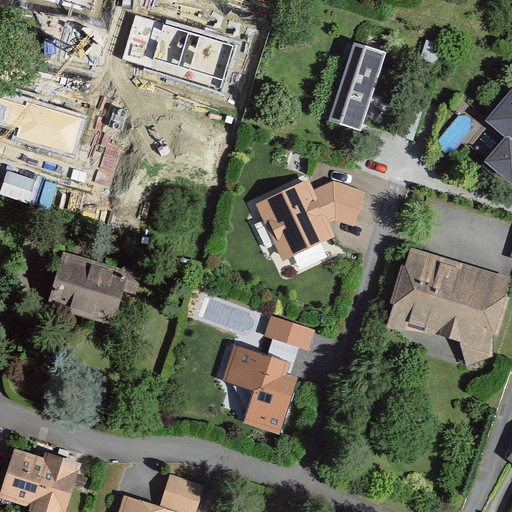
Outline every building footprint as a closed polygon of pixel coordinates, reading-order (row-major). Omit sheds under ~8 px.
[(94,0),(53,0),(91,10),(94,0)] [(237,45),(134,13),(119,61),(222,93),(237,45)] [(426,39),(422,59),(440,66),(443,44),(426,39)] [(386,52),(353,42),(329,121),(362,131),(386,52)] [(511,186),(511,90),(485,121),(505,138),(484,162),(511,186)] [(84,118),(0,92),(0,123),(19,129),(15,140),(73,157),(84,118)] [(365,191),(333,180),(313,189),(309,179),(256,203),(282,260),(335,237),(328,222),(335,219),(354,226),(365,191)] [(511,277),(411,248),(405,266),(401,265),(390,303),(393,304),(385,329),(415,331),(436,334),(460,342),(466,366),(494,356),(494,336),(498,335),(510,297),(506,296),(511,277)] [(145,278),(67,255),(51,309),(119,329),(129,295),(139,298),(145,278)] [(318,332),(273,318),(267,339),(312,353),(318,332)] [(291,364),(236,348),(225,384),(256,393),(246,427),(283,438),(301,380),(287,376),(291,364)] [(19,452),(4,501),(35,510),(34,511),(72,511),(86,467),(50,455),(49,461),(19,452)] [(178,511),(196,511),(205,486),(170,475),(160,506),(178,511)] [(174,511),(124,496),(118,511),(174,511)]
